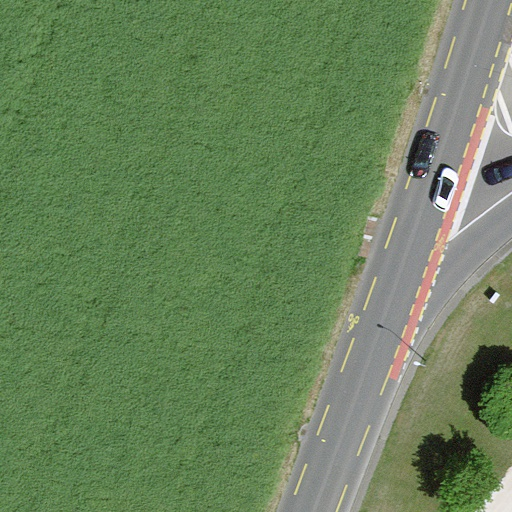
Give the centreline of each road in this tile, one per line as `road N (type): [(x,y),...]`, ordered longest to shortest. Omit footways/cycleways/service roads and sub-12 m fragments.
road 1 (tertiary): [(489,0),(399,276)]
road 2 (tertiary): [(399,276),(311,511)]
road 3 (tertiary): [(399,276),(511,194)]
